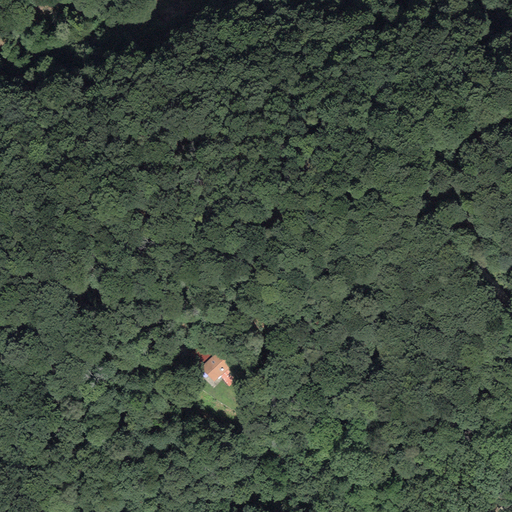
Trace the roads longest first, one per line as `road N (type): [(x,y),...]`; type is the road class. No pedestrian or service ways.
road 1 (track): [(162,511),(161,485),(98,323),(78,295),(92,286),(186,359)]
road 2 (track): [(439,219),(412,219),(377,193),(370,116),(445,0)]
road 3 (track): [(511,311),(422,193),(422,164),(450,135),(475,120),(511,121)]
